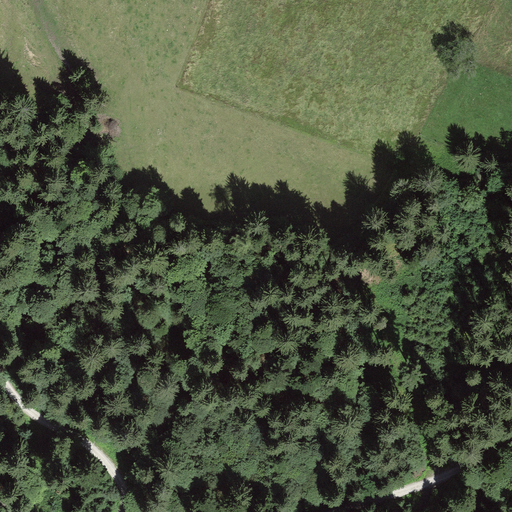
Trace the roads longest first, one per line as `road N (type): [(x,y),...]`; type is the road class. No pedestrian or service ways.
road 1 (track): [(320,511),(416,489),(511,439)]
road 2 (track): [(0,387),(101,453),(125,479),(137,511)]
